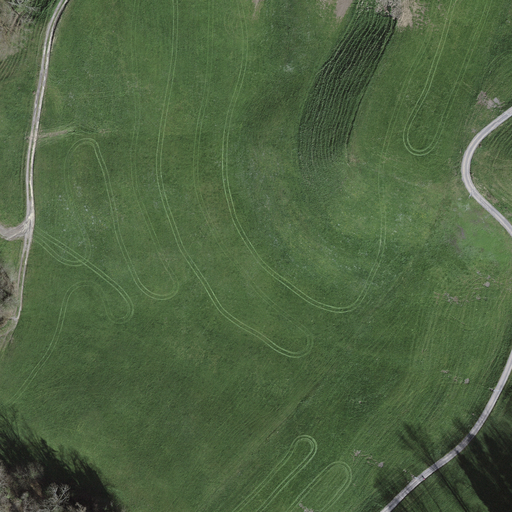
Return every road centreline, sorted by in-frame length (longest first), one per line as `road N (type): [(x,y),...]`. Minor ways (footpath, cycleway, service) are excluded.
road 1 (track): [(0,333),(11,329),(46,81),(68,0)]
road 2 (track): [(385,511),(483,417),(511,357)]
road 3 (track): [(511,231),(473,179),(471,158),(511,109)]
